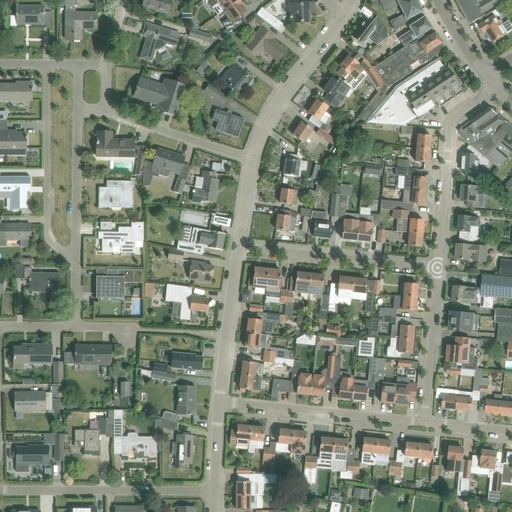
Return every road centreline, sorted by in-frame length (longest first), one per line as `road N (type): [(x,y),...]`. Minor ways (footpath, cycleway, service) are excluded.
road 1 (unclassified): [(214,491),(0,488)]
road 2 (residential): [(75,260),(47,229),(47,64)]
road 3 (residential): [(218,401),(423,422)]
road 4 (unclassified): [(437,267),(450,126),(495,88)]
road 5 (unclassified): [(437,267),(238,247)]
road 6 (unclassified): [(252,159),(280,99),(343,19)]
road 7 (unclassified): [(423,422),(437,267)]
road 8 (unclassified): [(218,401),(238,247)]
road 9 (residential): [(252,159),(106,112)]
road 10 (residential): [(75,260),(77,109)]
